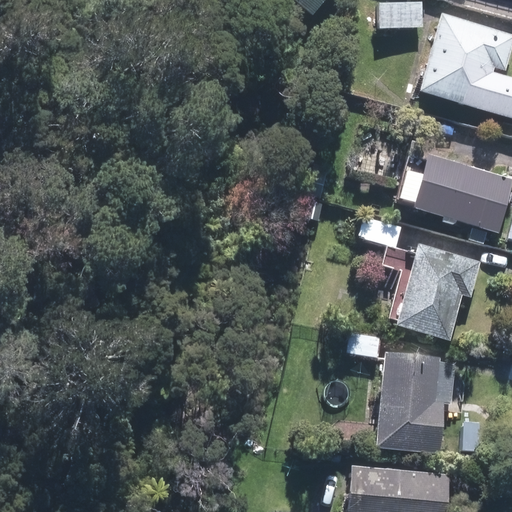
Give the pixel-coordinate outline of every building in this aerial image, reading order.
[(298,0),(312,11),(321,0),(298,0)] [(384,3),(383,22),(429,23),(430,3),(384,3)] [(511,58),(511,33),(447,17),(428,88),(487,104),(498,60),(511,63),(511,58)] [(418,200),(417,205),(502,229),(511,194),(511,175),(416,147),(402,195),(418,200)] [(399,227),(360,219),(355,241),(393,250),(399,227)] [(479,265),(422,249),(400,326),(457,343),(479,265)] [(377,338),(349,333),(345,354),(373,360),(377,338)] [(440,365),(389,362),(384,444),(446,448),(448,405),(437,404),(440,365)] [(441,511),(444,477),(343,470),(340,511),(441,511)]
